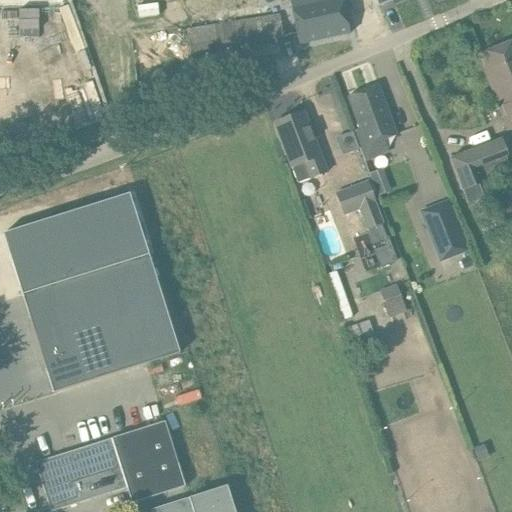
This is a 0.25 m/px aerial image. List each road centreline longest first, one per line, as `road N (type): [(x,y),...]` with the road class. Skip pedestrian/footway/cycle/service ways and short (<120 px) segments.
road 1 (residential): [(267,93),(486,5)]
road 2 (residential): [(0,188),(121,148)]
